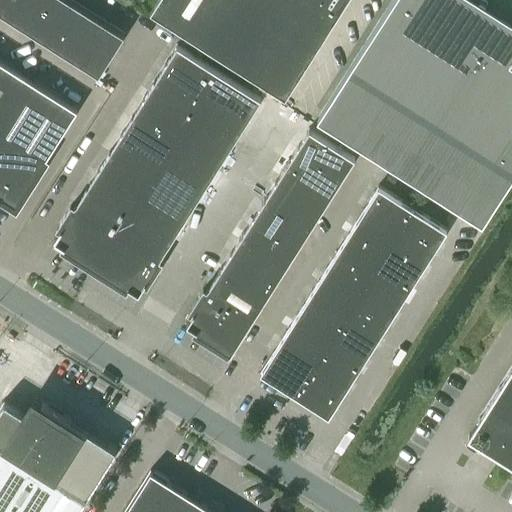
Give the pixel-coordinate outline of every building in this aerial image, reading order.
[(0,0),(0,10),(9,16),(19,0),(0,0)] [(19,0),(9,16),(27,28),(44,0),(19,0)] [(44,0),(27,28),(44,39),(69,0),(44,0)] [(69,0),(44,39),(62,50),(88,10),(72,0),(69,0)] [(157,0),(150,11),(285,97),(346,0),(157,0)] [(317,117),(482,223),(511,174),(511,135),(511,134),(511,22),(477,0),(391,0),(348,69),(317,117)] [(62,50),(80,62),(106,21),(88,10),(62,50)] [(80,62),(99,73),(124,33),(106,21),(80,62)] [(165,61),(207,88),(219,69),(177,42),(176,44),(165,61)] [(0,120),(28,76),(0,58),(0,120)] [(154,79),(196,106),(207,88),(165,61),(154,79)] [(207,88),(249,115),(260,97),(261,96),(219,69),(207,88)] [(28,76),(0,120),(0,194),(16,204),(77,107),(28,76)] [(143,97),(185,123),(196,106),(154,79),(143,97)] [(207,88),(196,106),(238,132),(249,115),(207,88)] [(132,115),(173,141),(185,123),(143,97),(132,115)] [(196,106),(185,123),(227,150),(238,132),(196,106)] [(120,132),(162,159),(173,141),(132,115),(120,132)] [(185,123),(173,141),(215,168),(227,150),(185,123)] [(297,145),(343,174),(355,155),(309,126),(308,127),(308,128),(297,145)] [(109,150),(151,177),(162,159),(120,132),(109,150)] [(173,141),(162,159),(204,186),(215,168),(173,141)] [(286,163),(332,192),(343,174),(297,145),(286,163)] [(98,168),(140,194),(151,177),(109,150),(98,168)] [(162,159),(151,177),(193,203),(204,186),(162,159)] [(275,181),(320,209),(332,192),(286,163),(275,181)] [(87,186),(128,212),(140,194),(98,168),(87,186)] [(151,177),(140,194),(182,221),(193,203),(151,177)] [(264,198),(309,227),(320,209),(275,181),(264,198)] [(378,185),(341,243),(376,264),(391,241),(412,206),(378,185)] [(75,203),(117,230),(128,212),(87,186),(76,202),(75,203)] [(140,194),(128,212),(170,239),(182,221),(140,194)] [(252,216),(298,245),(309,227),(264,198),(252,216)] [(62,245),(95,266),(117,230),(75,203),(73,207),(70,205),(58,224),(61,226),(54,236),(64,243),(62,245)] [(447,228),(412,206),(391,241),(425,262),(447,228)] [(128,212),(117,230),(159,257),(160,255),(170,239),(128,212)] [(241,234),(287,263),(298,245),(252,216),(241,234)] [(95,266),(127,286),(129,284),(138,290),(145,279),(148,281),(160,262),(157,260),(159,257),(117,230),(95,266)] [(230,252),(276,280),(287,263),(241,234),(230,252)] [(391,241),(376,264),(410,286),(425,262),(391,241)] [(341,243),(326,266),(361,288),(376,264),(341,243)] [(219,269),(264,298),(276,280),(230,252),(219,269)] [(376,264),(361,288),(395,310),(410,286),(376,264)] [(326,266),(311,290),(346,312),(361,288),(326,266)] [(207,287),(253,316),(264,298),(219,269),(208,286),(208,285),(207,287)] [(230,352),(253,316),(207,287),(205,290),(202,289),(190,308),(193,310),(186,320),(196,326),(194,329),(229,351),(230,352)] [(361,288),(346,312),(380,334),(395,310),(361,288)] [(311,290),(296,314),(331,335),(346,312),(311,290)] [(346,312),(331,335),(365,357),(380,334),(346,312)] [(296,314),(281,337),(316,359),(331,335),(296,314)] [(331,335),(316,359),(350,381),(365,357),(331,335)] [(259,372),(294,393),(316,359),(281,337),(259,372)] [(316,359),(294,393),(328,415),(350,381),(316,359)] [(511,364),(467,436),(511,463),(511,364)] [(0,405),(0,511),(74,511),(116,447),(42,399),(40,403),(32,398),(24,412),(4,399),(0,405)] [(151,468),(122,511),(198,511),(205,502),(151,468)] [(219,511),(205,502),(198,511),(219,511)]
